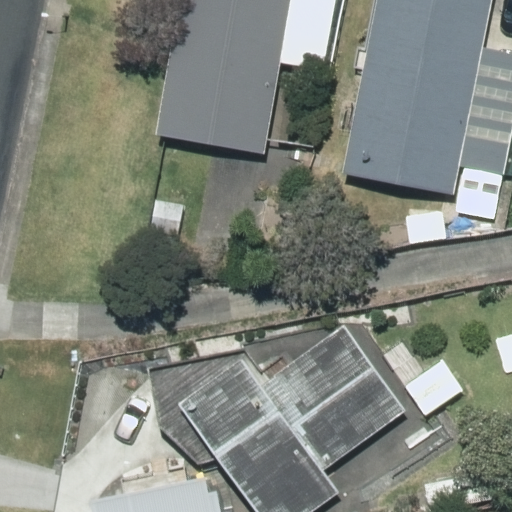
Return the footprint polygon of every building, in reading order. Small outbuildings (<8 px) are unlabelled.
[(178,0),(157,135),(268,153),(283,62),(328,69),(339,0),(178,0)] [(376,0),(345,173),(457,194),(492,0),(376,0)] [(186,205),(159,200),(148,256),(177,261),(186,205)] [(183,402),(261,511),(309,511),(339,491),(325,470),(406,411),(347,326),(261,385),(243,360),(183,402)] [(449,348),(400,381),(415,405),(426,421),(476,388),(449,348)] [(456,474),(461,506),(492,501),(487,469),(456,474)]
